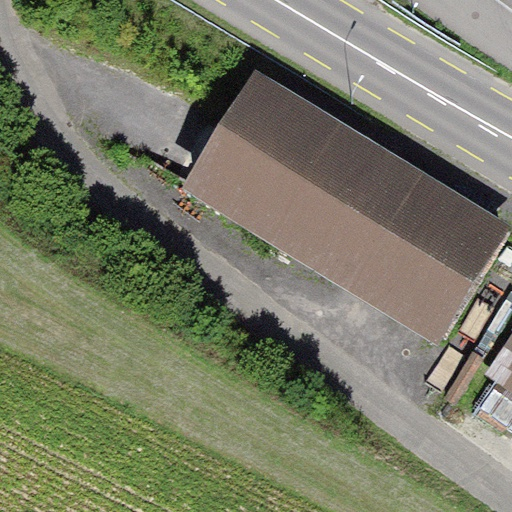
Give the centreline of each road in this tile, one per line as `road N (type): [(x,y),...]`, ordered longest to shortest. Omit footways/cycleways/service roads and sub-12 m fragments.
road 1 (unclassified): [(511,485),(106,188),(38,91),(0,18)]
road 2 (primary): [(511,137),(280,0)]
